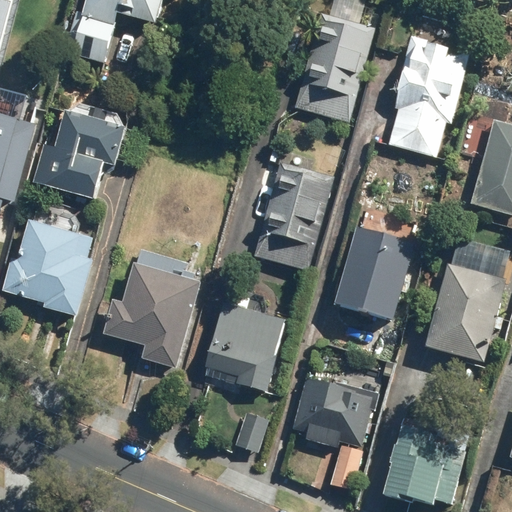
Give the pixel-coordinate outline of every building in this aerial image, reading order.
[(102,0),(86,50),(115,60),(127,22),(161,33),(171,0),(102,0)] [(380,32),(323,20),(302,114),(359,127),(380,32)] [(467,48),(414,37),(389,149),(442,161),(467,48)] [(142,136),(71,119),(64,150),(51,147),(41,187),(103,202),(112,167),(134,173),(142,136)] [(511,128),(492,124),(474,199),(511,208),(511,128)] [(15,140),(0,136),(0,199),(5,176),(30,182),(40,139),(16,133),(15,140)] [(334,170),(285,159),(262,259),(311,270),(334,170)] [(102,241),(40,221),(15,301),(77,320),(102,241)] [(421,247),(365,231),(344,307),(400,323),(421,247)] [(511,261),(511,252),(460,240),(434,349),(489,362),(511,261)] [(204,268),(142,255),(132,303),(117,300),(108,340),(150,349),(147,366),(181,374),(204,268)] [(297,319),(229,301),(208,374),(277,393),(297,319)] [(379,386),(318,367),(298,429),(359,448),(379,386)] [(272,420),(246,412),(233,451),(259,459),(272,420)] [(444,434),(407,428),(395,493),(459,504),(466,460),(440,455),(444,434)]
